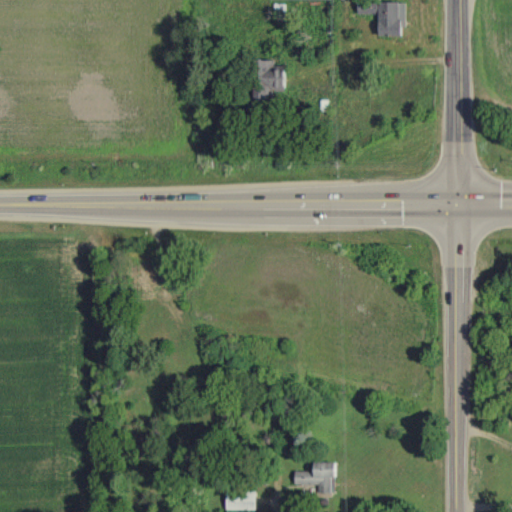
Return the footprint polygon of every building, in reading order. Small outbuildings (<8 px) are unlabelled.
[(401,35),(400,0),(375,0),(375,35),(401,35)] [(285,67),(268,67),(268,57),(249,57),(249,104),(268,104),(268,86),(285,86),(285,67)] [(157,266),(130,266),(130,289),(146,289),(146,280),(157,280),(157,266)] [(335,461),(314,461),(314,471),(294,471),(294,484),(319,484),(319,493),(335,493),(335,461)] [(226,509),(256,509),(256,490),(226,490),(226,509)]
